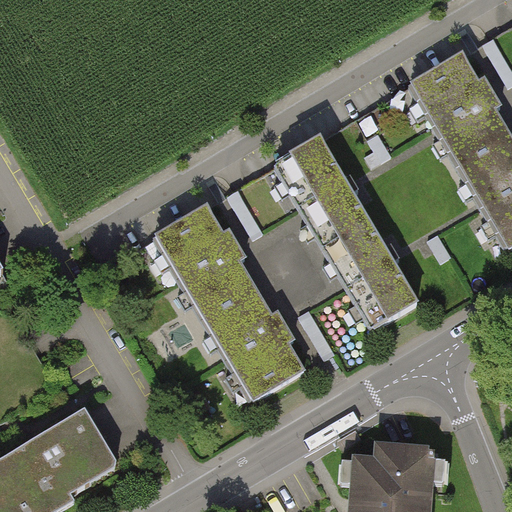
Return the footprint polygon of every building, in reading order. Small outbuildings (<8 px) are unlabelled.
[(461,171),(511,141),(495,114),(501,111),(484,83),(479,87),(463,60),(412,90),(461,171)] [(511,142),(511,141),(461,171),(510,253),(511,251),(511,142)] [(328,251),(370,226),(354,199),(359,196),(351,182),(345,186),(322,146),(281,169),(328,251)] [(228,199),(254,243),(264,237),(238,193),(228,199)] [(206,323),(256,293),(240,266),(246,263),(230,235),(224,239),(208,212),(157,242),(206,323)] [(386,253),(370,226),(328,251),(376,332),(417,307),(394,267),(400,263),(392,250),(386,253)] [(0,291),(10,285),(0,267),(0,291)] [(273,321),(256,293),(206,323),(255,405),(305,375),(289,348),(295,344),(278,317),(273,321)] [(300,319),(325,363),(336,357),(310,314),(300,319)] [(0,511),(49,511),(91,488),(88,483),(116,466),(86,414),(42,440),(0,464),(0,511)] [(357,431),(339,442),(346,452),(363,442),(357,431)] [(379,467),(358,465),(354,509),(353,511),(429,511),(434,457),(380,452),(379,467)]
